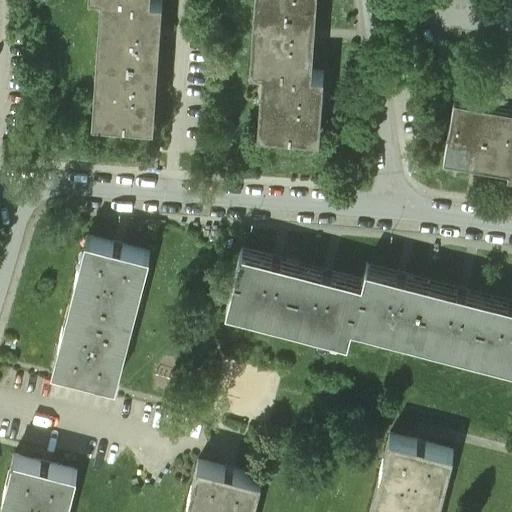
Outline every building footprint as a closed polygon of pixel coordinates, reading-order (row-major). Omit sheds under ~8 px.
[(100,0),(92,117),(153,121),(161,0),(100,0)] [(316,0),(254,0),(250,65),(262,66),(258,128),(319,132),(323,70),(311,70),(316,0)] [(511,104),(454,94),(444,154),(477,160),(509,166),(508,171),(511,171),(511,104)] [(118,242),(86,234),(52,366),(116,381),(149,250),(118,242)] [(363,278),(241,246),(226,306),(347,338),(351,322),(363,278)] [(427,278),(367,263),(363,278),(351,322),(412,338),(427,278)] [(487,294),(427,278),(412,338),(472,354),(487,294)] [(511,300),(487,294),(472,354),(511,364),(511,300)] [(436,511),(453,448),(389,432),(368,511),(436,511)] [(65,511),(77,469),(13,452),(0,503),(0,511),(65,511)] [(251,511),(261,475),(197,458),(183,511),(251,511)]
